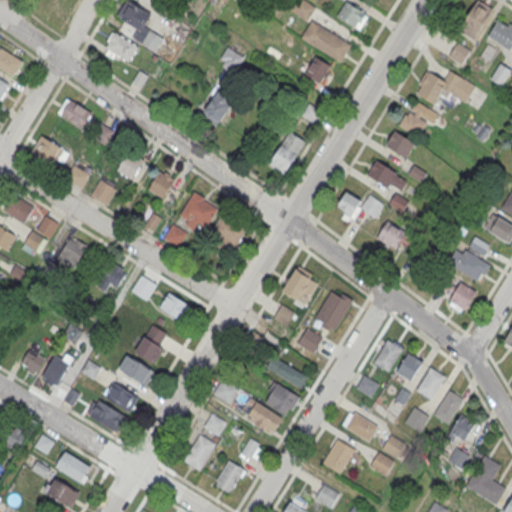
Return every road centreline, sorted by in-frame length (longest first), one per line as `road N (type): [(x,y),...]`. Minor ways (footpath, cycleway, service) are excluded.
road 1 (residential): [(511,425),(479,370),(452,344),(0,17)]
road 2 (residential): [(424,0),(106,511)]
road 3 (residential): [(233,307),(0,164)]
road 4 (residential): [(386,294),(251,511)]
road 5 (residential): [(206,511),(0,388)]
road 6 (residential): [(93,0),(0,152)]
